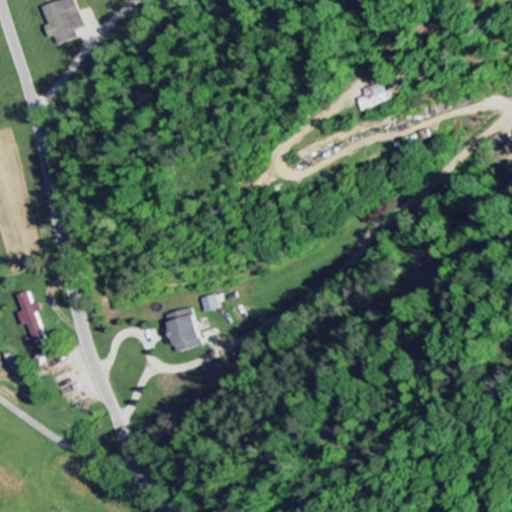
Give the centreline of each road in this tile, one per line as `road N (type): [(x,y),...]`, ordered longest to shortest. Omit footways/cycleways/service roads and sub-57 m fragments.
road 1 (tertiary): [(163,511),(132,463),(87,346),(0,1)]
road 2 (residential): [(140,478),(63,443),(0,399)]
